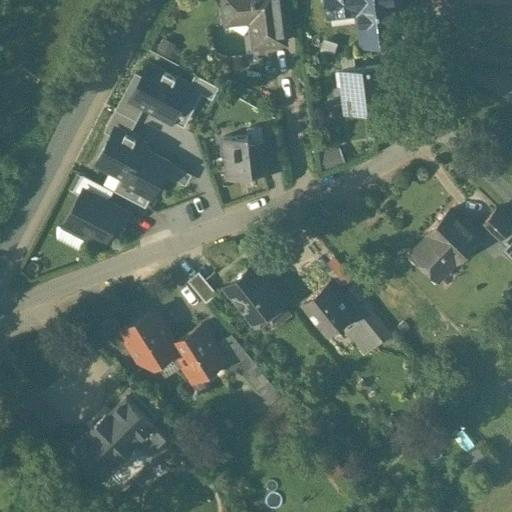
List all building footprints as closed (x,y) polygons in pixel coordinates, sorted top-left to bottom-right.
[(280,0),(223,0),(225,16),(251,13),(255,44),(285,40),(280,0)] [(394,0),(326,0),(328,10),(357,7),(361,40),(399,36),(394,0)] [(128,97),(151,108),(170,70),(148,59),(128,97)] [(385,64),(342,69),(347,111),(390,106),(385,64)] [(151,108),(173,120),(193,82),(170,70),(151,108)] [(142,145),(111,131),(94,168),(124,182),(142,145)] [(248,134),(223,137),(226,163),(227,178),(237,177),(237,175),(253,173),(253,172),(267,170),(263,140),(249,142),(248,134)] [(172,160),(142,145),(124,182),(154,196),(172,160)] [(327,160),(345,156),(343,148),(325,152),(327,160)] [(128,211),(84,187),(65,224),(85,235),(87,232),(95,236),(104,241),(115,220),(122,223),(128,211)] [(511,224),(496,208),(482,223),(499,239),(511,225),(511,224)] [(450,209),(427,233),(428,234),(454,260),(456,261),(483,233),(465,216),(461,219),(450,209)] [(511,225),(499,239),(506,246),(501,250),(511,260),(511,225)] [(454,260),(428,234),(413,250),(439,275),(454,260)] [(257,269),(251,274),(247,268),(229,282),(237,293),(233,296),(244,310),(248,307),(260,321),(271,312),(282,303),(284,302),(283,301),(280,303),(270,290),(272,288),(257,269)] [(201,269),(190,279),(209,300),(220,290),(201,269)] [(328,281),(302,302),(327,334),(353,312),(328,281)] [(282,303),(271,312),(279,321),(290,313),(282,303)] [(122,329),(121,330),(131,346),(139,358),(155,362),(175,349),(171,342),(174,340),(157,313),(149,311),(122,329)] [(371,311),(358,321),(376,343),(389,333),(371,311)] [(122,329),(114,316),(98,326),(122,352),(131,346),(121,330),(122,329)] [(174,340),(171,342),(175,349),(184,363),(181,364),(192,380),(225,359),(202,323),(174,340)] [(254,364),(254,363),(243,373),(243,374),(243,373),(269,404),(279,395),(279,394),(279,395),(254,365),(254,364)] [(127,398),(92,431),(122,463),(157,431),(127,398)] [(194,456),(172,431),(162,440),(184,465),(194,456)] [(81,481),(72,490),(82,499),(90,490),(81,481)] [(197,490),(181,511),(214,511),(216,510),(219,505),(197,490)]
